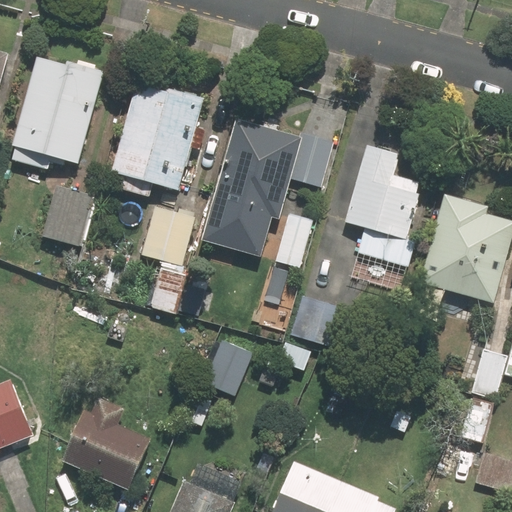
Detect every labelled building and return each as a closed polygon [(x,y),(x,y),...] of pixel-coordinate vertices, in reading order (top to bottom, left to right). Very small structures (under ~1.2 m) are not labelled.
[(13,160),(42,167),(45,156),(82,165),(104,72),(38,56),(13,160)] [(210,128),(198,125),(205,99),(140,83),(117,174),(124,176),(121,191),(151,199),(155,183),(181,190),(192,148),(205,151),(210,128)] [(220,193),(226,194),(219,227),(247,233),(254,200),(287,208),(293,181),(323,188),(333,142),(303,135),(236,120),(220,193)] [(349,224),(367,228),(353,281),(402,293),(415,240),(410,239),(423,183),(394,176),(400,152),(368,145),(349,224)] [(98,194),(56,184),(44,239),(85,248),(98,194)] [(511,222),(488,217),(491,205),(448,195),(421,317),(439,321),(445,292),(497,303),(511,235),(511,222)] [(145,256),(163,260),(152,309),(197,319),(201,299),(180,295),(188,258),(197,216),(156,207),(145,256)] [(315,221),(290,214),(278,262),(303,269),(315,221)] [(351,307),(315,297),(303,340),(339,350),(351,307)] [(255,349),(220,337),(205,384),(239,396),(255,349)] [(312,351),(287,342),(279,362),(305,371),(312,351)] [(511,350),(509,360),(485,353),(473,392),(496,399),(504,375),(511,377),(511,350)] [(0,453),(1,453),(0,450),(0,444),(32,432),(13,383),(0,387),(0,453)] [(214,401),(196,394),(185,419),(204,427),(214,401)] [(102,405),(96,418),(81,412),(61,461),(132,491),(152,442),(118,427),(124,414),(102,405)] [(511,460),(483,453),(475,483),(511,493),(511,460)] [(202,463),(193,484),(186,482),(173,511),(230,511),(247,473),(219,461),(216,469),(202,463)] [(273,511),(397,511),(398,510),(296,464),(273,511)]
